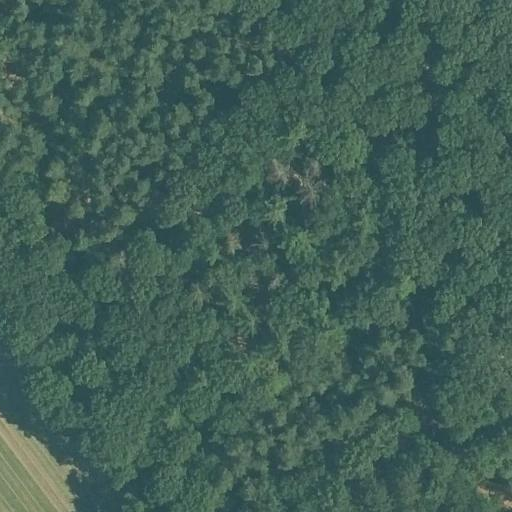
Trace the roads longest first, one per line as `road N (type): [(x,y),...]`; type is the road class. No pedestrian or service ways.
road 1 (track): [(218,511),(0,214)]
road 2 (track): [(511,361),(301,511)]
